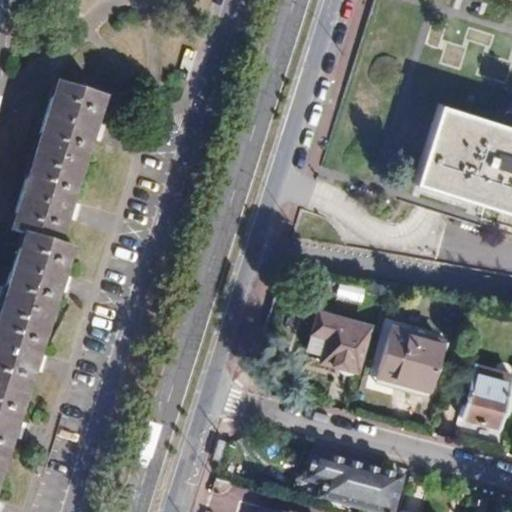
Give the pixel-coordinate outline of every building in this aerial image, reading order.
[(69,190),(86,141),(92,124),(100,98),(52,82),(5,226),(21,232),(0,295),(0,453),(10,424),(15,409),(32,356),(37,340),(58,276),(62,262),(68,245),(53,240),(64,204),(69,190)] [(511,128),(437,105),(412,181),(511,214),(511,128)] [(92,124),(86,141),(101,146),(106,128),(92,124)] [(82,194),(69,190),(64,204),(78,209),(82,194)] [(75,266),(62,262),(58,276),(70,280),(75,266)] [(362,329),(314,317),(304,355),(318,359),(317,365),(351,373),(362,329)] [(439,338),(388,325),(375,374),(426,388),(439,338)] [(37,340),(32,356),(45,360),(49,344),(37,340)] [(506,376),(469,366),(455,418),(493,429),(506,376)] [(15,409),(10,424),(24,427),(28,413),(15,409)] [(389,511),(397,479),(310,455),(303,482),(294,480),(290,492),(361,510),(361,511),(389,511)] [(315,511),(316,510),(257,494),(252,511),(315,511)]
